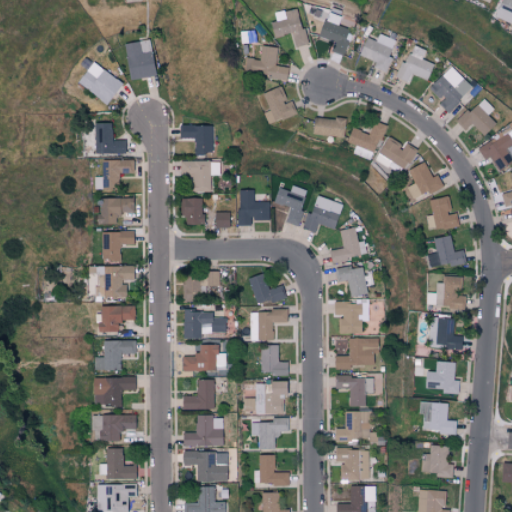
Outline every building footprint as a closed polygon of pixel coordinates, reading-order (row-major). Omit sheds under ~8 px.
[(511,0),(500,0),(495,17),(511,23),(511,0)] [(306,44),(296,7),(273,13),(275,21),(270,22),(273,37),(291,33),(294,47),(306,44)] [(320,37),(333,42),(330,51),(342,55),(352,30),(326,20),(320,37)] [(375,41),(366,37),(358,55),(375,61),(373,66),(383,71),(396,41),(378,34),(375,41)] [(148,39),(123,43),(129,79),(154,75),(148,39)] [(425,50),(409,44),(397,78),(406,81),(409,73),(426,79),(432,63),(421,59),(425,50)] [(287,67),(275,65),(277,47),(261,45),(259,59),(244,57),(242,73),(286,78),(287,67)] [(120,83),(92,61),(76,82),(104,104),(120,83)] [(471,87),(449,65),(429,86),(442,99),(438,103),(447,112),(471,87)] [(269,110),(263,113),(267,125),(293,114),(288,102),(286,103),(280,86),(262,94),(269,110)] [(456,121),(464,130),(471,123),(482,135),(495,123),(487,115),(493,109),(481,97),(456,121)] [(311,133),(342,138),(345,120),(313,115),(311,133)] [(352,153),(371,160),(384,125),(374,121),(369,134),(351,127),(346,142),(355,145),(352,153)] [(93,154),(124,153),(124,140),(111,140),(111,123),(93,123),(93,154)] [(211,125),(178,125),(178,138),(194,139),(193,153),(211,154),(211,125)] [(490,156),(496,170),(511,162),(511,159),(506,147),(511,144),(511,142),(508,133),(477,147),(483,159),(490,156)] [(376,160),(404,172),(414,148),(402,143),(385,136),(376,160)] [(132,159),(100,160),(101,176),(93,176),(93,189),(118,189),(118,175),(133,175),(132,159)] [(179,161),(179,175),(190,175),(190,191),(210,191),(210,175),(219,175),(219,161),(179,161)] [(436,174),(431,177),(423,161),(407,169),(414,183),(406,187),(412,199),(442,185),(436,174)] [(511,183),(511,190),(500,193),(502,203),(511,201),(511,171),(509,172),(511,183)] [(297,225),(308,190),(291,185),(290,191),(277,187),(273,202),(289,207),(284,222),(297,225)] [(268,220),(268,201),(253,201),(252,189),(237,190),(238,225),(251,225),(251,220),(268,220)] [(341,203),(313,195),(304,229),(314,232),(316,224),(334,228),(341,203)] [(454,213),(450,214),(447,196),(428,200),(431,215),(425,216),(428,231),(457,225),(454,213)] [(98,197),(98,224),(118,224),(118,212),(132,212),(133,198),(98,197)] [(201,197),(180,197),(180,215),(184,215),(184,224),(202,224),(201,197)] [(228,211),(214,211),(213,227),(228,227),(228,211)] [(339,230),(342,248),(328,250),(330,261),(365,255),(362,241),(357,242),(354,227),(339,230)] [(101,231),(101,261),(120,261),(119,244),(133,244),(132,231),(101,231)] [(428,268),(464,261),(462,250),(452,252),(449,235),(432,238),(435,252),(426,254),(428,268)] [(95,297),(126,297),(126,283),(133,283),(133,266),(96,265),(95,297)] [(361,265),(334,270),(336,282),(346,280),(349,296),(366,293),(361,265)] [(219,286),(219,272),(182,271),(182,301),(199,302),(199,285),(219,286)] [(267,289),(261,273),(247,278),(256,305),(284,296),(281,285),(267,289)] [(460,276),(442,275),(441,283),(435,282),(435,293),(426,292),(425,306),(463,308),(464,296),(459,295),(460,276)] [(367,321),(367,299),(354,298),(354,302),(333,301),(332,316),(337,316),(337,333),(360,333),(360,321),(367,321)] [(134,306),(99,305),(98,331),(119,332),(119,319),(134,320),(134,306)] [(285,310),(249,311),(249,340),(271,340),(271,322),(286,322),(285,310)] [(224,317),(211,318),(211,311),(182,312),(182,339),(200,338),(200,323),(209,323),(209,332),(224,332),(224,317)] [(427,346),(460,349),(461,336),(452,335),(453,319),(429,317),(427,346)] [(372,364),(372,353),(377,353),(377,337),(347,338),(347,355),(333,356),(333,369),(349,369),(349,365),(372,364)] [(134,340),(103,340),(103,357),(94,357),(94,369),(120,370),(120,353),(134,353),(134,340)] [(224,353),(217,353),(217,344),(198,344),(198,355),(181,355),(181,370),(225,370),(224,353)] [(286,373),(286,362),(277,362),(277,345),(259,345),(260,374),(286,373)] [(423,388),(442,389),(442,393),(457,394),(458,380),(453,380),(454,362),(434,361),(434,371),(424,371),(423,388)] [(348,406),(363,406),(363,393),(372,393),(372,376),(334,377),(334,389),(348,388),(348,406)] [(92,377),(92,405),(121,405),(121,390),(135,390),(134,377),(92,377)] [(181,409),(212,409),(212,379),(196,379),(196,395),(181,396),(181,409)] [(282,412),(282,396),(285,396),(285,381),(266,381),(266,384),(254,383),(254,398),(242,398),(242,412),(282,412)] [(447,403),(418,401),(418,414),(422,414),(421,430),(439,431),(439,434),(454,434),(455,421),(446,420),(447,403)] [(344,411),(344,429),(334,429),(334,443),(354,443),(354,445),(377,445),(377,431),(371,431),(371,411),(344,411)] [(135,414),(91,415),(91,430),(99,429),(99,440),(119,440),(119,429),(136,429),(135,414)] [(195,432),(182,432),(182,446),(222,446),(222,416),(196,416),(195,432)] [(286,417),(270,417),(270,422),(250,422),(250,436),(257,436),(257,448),(276,448),(275,431),(286,431),(286,417)] [(428,454),(421,453),(419,473),(451,476),(452,464),(445,464),(447,447),(429,445),(428,454)] [(135,466),(123,466),(122,448),(105,448),(106,464),(99,464),(99,478),(135,477),(135,466)] [(367,479),(368,449),(334,448),(334,462),(340,462),(340,479),(367,479)] [(195,480),(226,481),(226,452),(181,451),(181,465),(195,465),(195,480)] [(511,491),(511,465),(501,465),(500,482),(510,482),(509,492),(511,491)] [(96,511),(98,511),(127,511),(126,497),(135,497),(135,483),(96,484),(96,511)] [(375,486),(349,485),(349,503),(334,503),(333,511),(365,511),(365,501),(375,501),(375,486)] [(213,502),(213,486),(196,487),(196,503),(182,503),(182,511),(223,511),(223,501),(213,502)] [(444,491),(417,490),(416,511),(447,511),(448,509),(443,509),(444,491)] [(261,492),(260,511),(287,511),(287,509),(278,509),(278,493),(261,492)]
